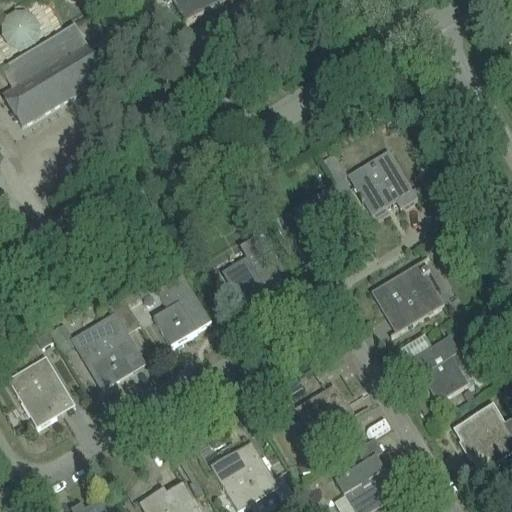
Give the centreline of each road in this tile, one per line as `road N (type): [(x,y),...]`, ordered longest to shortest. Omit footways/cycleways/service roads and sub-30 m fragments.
road 1 (unclassified): [(0,286),(431,23)]
road 2 (residential): [(0,441),(27,486),(329,304)]
road 3 (residential): [(455,511),(329,304)]
road 4 (residential): [(511,145),(431,23)]
